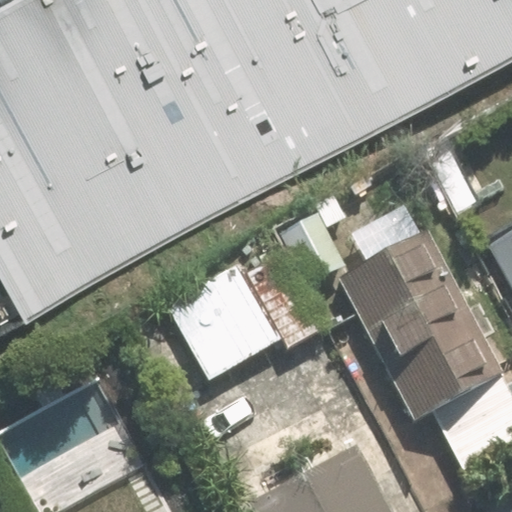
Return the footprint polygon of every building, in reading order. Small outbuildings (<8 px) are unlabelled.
[(511,0),(0,0),(0,272),(25,318),(511,53),(511,0)] [(511,225),(472,249),(511,316),(511,225)] [(335,288),(413,427),(431,417),(503,378),(506,376),(428,236),(335,288)] [(288,260),(246,283),(282,348),(286,355),(328,332),(288,260)] [(167,311),(209,388),(282,348),(246,283),(239,271),(167,311)] [(511,393),(503,378),(431,417),(469,485),(511,461),(511,393)] [(384,511),(351,451),(240,511),(384,511)]
